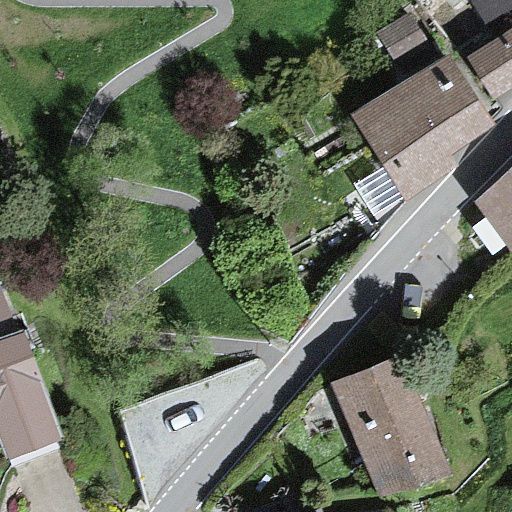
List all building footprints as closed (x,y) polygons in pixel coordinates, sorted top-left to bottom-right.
[(511,0),(481,0),(492,17),(511,3),(511,0)] [(511,29),(469,53),(491,93),(511,81),(511,29)] [(486,119),(448,54),(355,109),(400,195),(486,119)] [(511,166),(477,197),(504,251),(511,247),(511,166)] [(0,276),(0,459),(1,461),(64,441),(28,327),(17,330),(0,276)] [(402,356),(332,379),(370,491),(440,468),(402,356)] [(511,511),(511,467),(498,471),(508,511),(511,511)]
